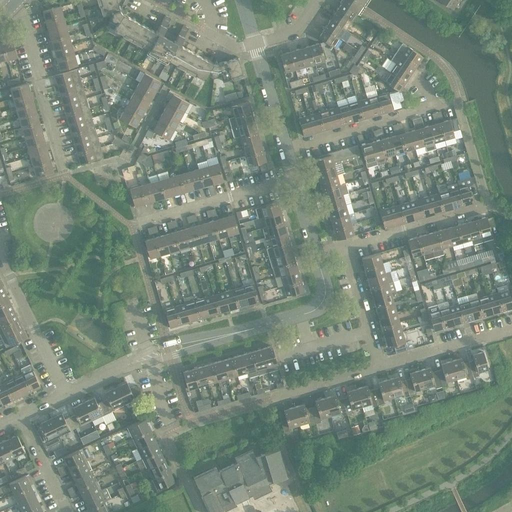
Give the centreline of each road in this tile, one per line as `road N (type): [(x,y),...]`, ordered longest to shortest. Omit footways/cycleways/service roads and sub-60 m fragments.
road 1 (residential): [(66,393),(166,350),(314,310),(325,288),(316,255)]
road 2 (residential): [(65,176),(27,29),(11,5)]
road 3 (residential): [(129,223),(294,178)]
road 4 (residential): [(285,148),(446,102)]
road 5 (residential): [(66,393),(0,254)]
road 6 (residential): [(344,246),(486,206)]
road 7 (residential): [(380,367),(511,329)]
road 8 (residential): [(380,367),(344,246)]
